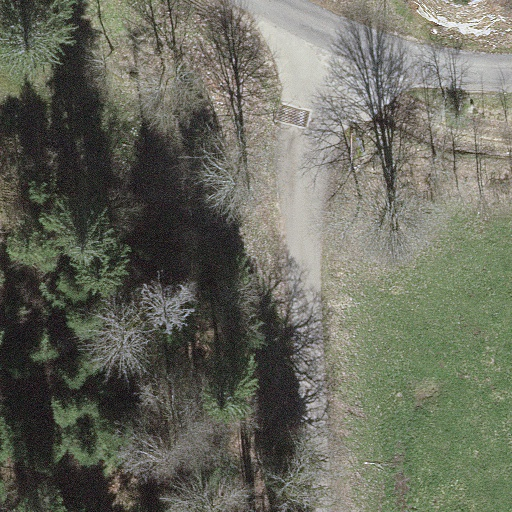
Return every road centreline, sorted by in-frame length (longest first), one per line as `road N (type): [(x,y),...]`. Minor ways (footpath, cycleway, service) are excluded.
road 1 (track): [(315,511),(299,222),(305,122),(333,34)]
road 2 (unclassified): [(259,0),(383,52),(511,74)]
road 3 (track): [(511,141),(398,112),(368,93),(333,34)]
